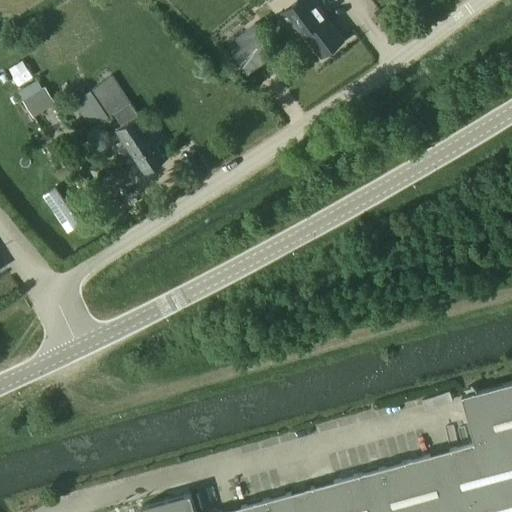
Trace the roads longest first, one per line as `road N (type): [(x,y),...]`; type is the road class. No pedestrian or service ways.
road 1 (unclassified): [(78,348),(61,304),(77,277),(485,0)]
road 2 (track): [(48,363),(87,404),(115,406),(511,296)]
road 3 (unclassified): [(78,348),(511,114)]
